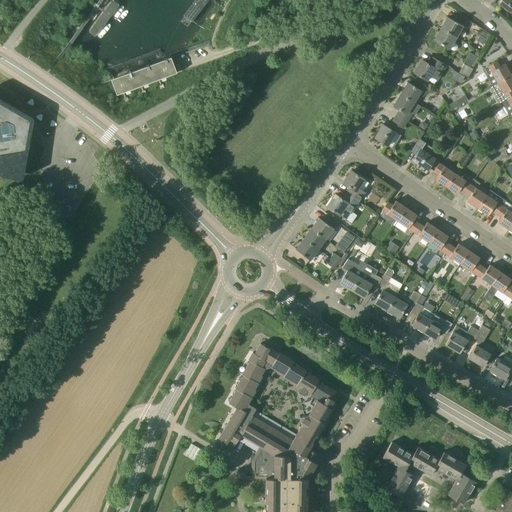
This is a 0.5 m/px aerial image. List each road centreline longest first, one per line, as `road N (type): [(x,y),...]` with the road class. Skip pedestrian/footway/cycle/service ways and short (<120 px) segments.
road 1 (tertiary): [(233,256),(109,135),(0,57)]
road 2 (residential): [(511,406),(325,295),(304,316)]
road 3 (residential): [(511,255),(344,144)]
road 4 (unclassified): [(344,144),(433,0)]
road 5 (unclassified): [(56,511),(134,411),(159,420)]
road 6 (tertiary): [(159,420),(237,290)]
road 7 (residential): [(391,375),(340,455),(332,511)]
road 8 (tertiary): [(511,445),(391,375)]
road 9 (unclassified): [(261,255),(344,144)]
